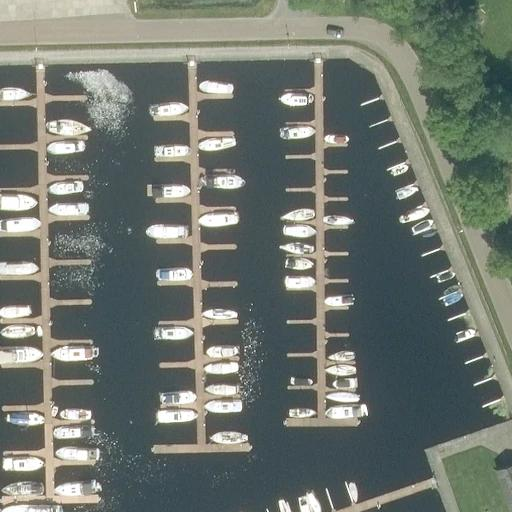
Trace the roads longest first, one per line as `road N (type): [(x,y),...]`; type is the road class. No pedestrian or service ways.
road 1 (unclassified): [(286,27),(369,31),(402,54),(511,319)]
road 2 (unclassified): [(286,27),(0,36)]
